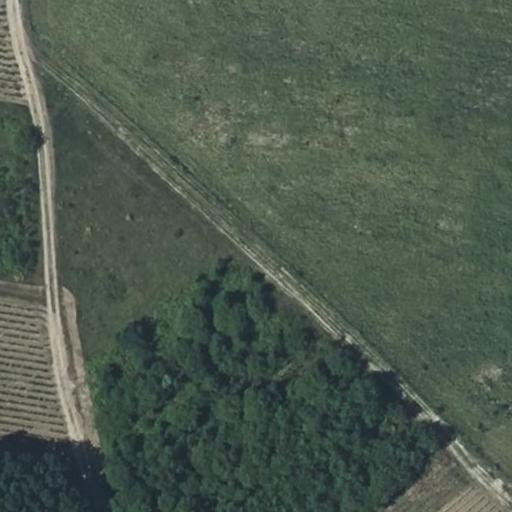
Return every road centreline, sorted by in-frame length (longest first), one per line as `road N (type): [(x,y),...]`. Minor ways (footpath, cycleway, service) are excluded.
road 1 (track): [(19,34),(346,331),(494,481),(511,489)]
road 2 (track): [(16,0),(54,326),(92,511)]
